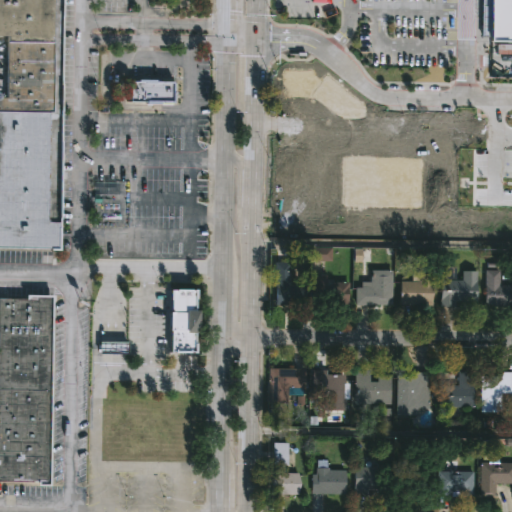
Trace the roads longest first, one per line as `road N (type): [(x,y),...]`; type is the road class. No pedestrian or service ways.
road 1 (secondary): [(246,511),(255,0)]
road 2 (secondary): [(225,0),(218,511)]
road 3 (residential): [(221,338),(511,340)]
